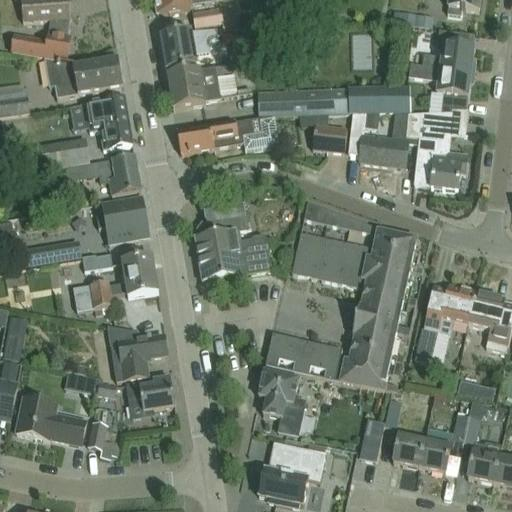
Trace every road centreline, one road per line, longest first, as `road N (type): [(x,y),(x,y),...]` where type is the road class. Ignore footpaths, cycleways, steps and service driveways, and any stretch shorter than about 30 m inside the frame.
road 1 (residential): [(153,187),(277,181),(492,247)]
road 2 (residential): [(205,481),(100,498),(0,478)]
road 3 (tertiary): [(153,187),(120,0)]
road 4 (residential): [(492,247),(511,81)]
road 5 (tertiary): [(205,481),(179,334)]
road 6 (tertiary): [(179,334),(153,187)]
road 7 (residential): [(319,309),(179,334)]
